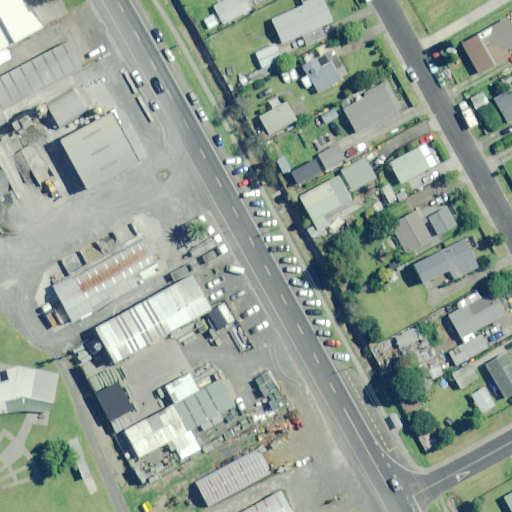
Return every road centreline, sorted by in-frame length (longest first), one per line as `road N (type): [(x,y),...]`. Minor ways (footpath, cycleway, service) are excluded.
road 1 (tertiary): [(397,503),(113,0)]
road 2 (residential): [(380,0),(511,235)]
road 3 (unknown): [(203,160),(0,285)]
road 4 (residential): [(397,503),(511,440)]
